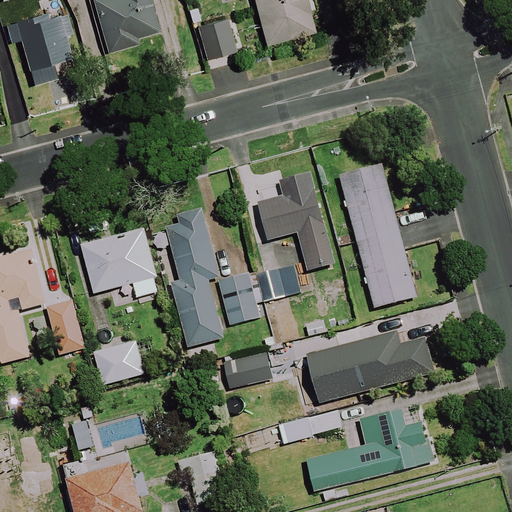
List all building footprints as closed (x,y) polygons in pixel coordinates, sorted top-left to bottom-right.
[(93,0),(109,55),(138,46),(137,40),(160,33),(150,0),(93,0)] [(314,28),(307,0),(254,0),(264,40),(314,28)] [(72,38),(67,10),(19,19),(22,37),(29,70),(69,63),(64,39),(72,38)] [(236,53),(228,22),(198,30),(206,62),(236,53)] [(78,108),(73,87),(46,94),(51,114),(78,108)] [(418,300),(383,167),(340,178),(375,311),(418,300)] [(335,266),(313,186),(257,202),(269,243),(297,235),(308,274),(335,266)] [(220,278),(202,219),(165,230),(181,283),(171,286),(189,349),(226,338),(209,281),(220,278)] [(161,294),(143,230),(81,247),(95,296),(133,286),(137,301),(161,294)] [(68,304),(49,309),(33,251),(0,260),(0,357),(3,367),(31,359),(25,335),(51,327),(55,343),(77,337),(68,304)] [(260,320),(249,278),(219,286),(230,328),(260,320)] [(406,345),(403,333),(313,355),(325,403),(434,374),(426,340),(406,345)] [(159,374),(152,342),(95,354),(102,387),(159,374)] [(274,383),(268,356),(219,366),(225,393),(274,383)] [(434,466),(420,405),(360,419),(367,448),(308,462),(315,494),(434,466)] [(148,511),(142,483),(137,463),(95,473),(91,456),(45,467),(56,511),(148,511)] [(206,482),(202,457),(178,461),(182,485),(206,482)]
